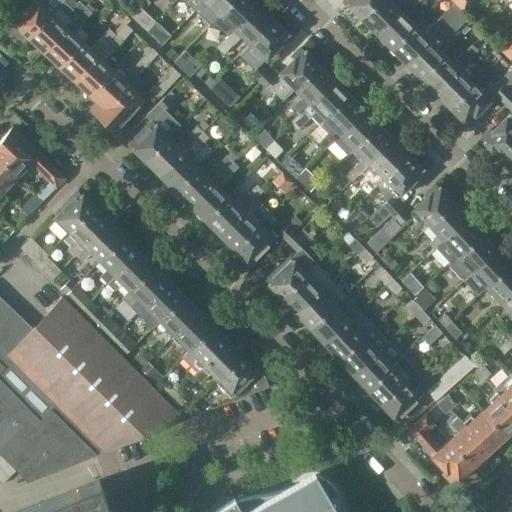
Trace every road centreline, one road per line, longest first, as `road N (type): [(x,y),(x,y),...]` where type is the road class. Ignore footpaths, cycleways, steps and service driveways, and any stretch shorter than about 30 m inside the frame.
road 1 (residential): [(433,511),(238,301),(0,73)]
road 2 (residential): [(511,224),(295,0)]
road 3 (unknown): [(88,158),(0,257)]
